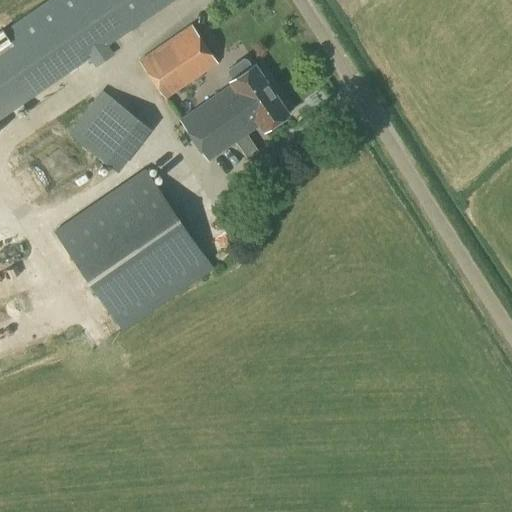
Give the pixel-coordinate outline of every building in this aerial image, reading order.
[(0,119),(88,59),(94,67),(113,54),(107,46),(172,0),(48,0),(0,33),(0,119)] [(345,0),(352,10),(363,3),(361,0),(345,0)] [(164,99),(206,69),(216,63),(191,25),(138,61),(164,99)] [(232,78),(229,81),(231,84),(180,120),(207,160),(258,125),(262,130),(287,113),(253,64),(251,66),(246,59),(243,59),(228,69),(228,73),(232,78)] [(117,172),(150,129),(99,88),(66,130),(117,172)] [(122,332),(212,268),(144,169),(52,231),(122,332)]
